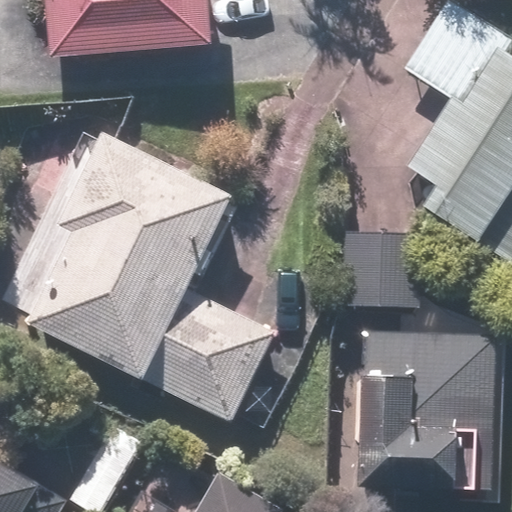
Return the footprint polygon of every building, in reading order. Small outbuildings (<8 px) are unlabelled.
[(43,0),(48,59),(213,48),(210,0),(43,0)] [(418,177),(435,189),(423,207),(511,266),(511,263),(511,57),(499,49),(462,106),(451,99),(404,169),(418,177)] [(189,289),(234,198),(101,133),(11,315),(144,380),(232,426),(279,335),(189,289)] [(421,234),(342,233),(341,309),(420,310),(421,234)] [(497,336),(364,331),(358,490),(491,495),(497,336)] [(0,511),(64,511),(69,504),(0,462),(0,511)] [(285,511),(286,511),(219,472),(194,511),(285,511)]
